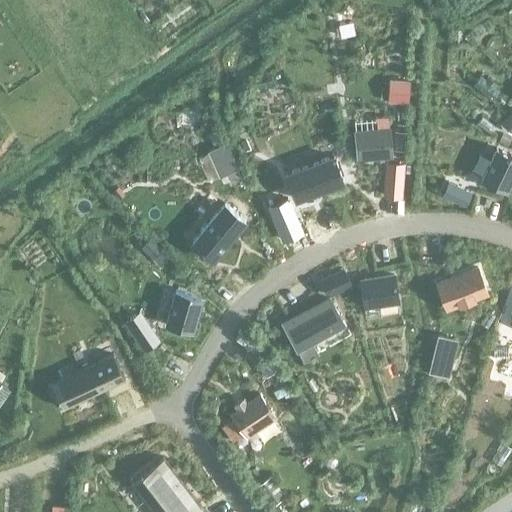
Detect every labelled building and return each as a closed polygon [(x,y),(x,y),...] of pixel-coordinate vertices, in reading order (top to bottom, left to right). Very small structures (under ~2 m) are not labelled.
[(390,79),(389,99),(407,101),(408,80),(390,79)] [(389,128),(355,131),(357,157),(391,154),(389,128)] [(503,132),(499,140),(508,144),(511,136),(503,132)] [(397,135),(396,148),(404,148),(405,135),(397,135)] [(225,141),(206,149),(214,165),(232,157),(225,141)] [(511,175),(511,153),(496,146),(482,178),(506,189),(511,175)] [(334,155),(286,173),(295,198),(343,180),(334,155)] [(386,163),(384,194),(400,196),(402,164),(386,163)] [(472,192),(451,182),(445,194),(466,205),(472,192)] [(287,196),(269,204),(283,237),(301,229),(287,196)] [(225,202),(192,242),(212,258),(245,219),(225,202)] [(150,239),(141,247),(152,258),(161,250),(150,239)] [(478,267),(437,282),(446,307),(487,291),(478,267)] [(343,269),(321,279),(325,287),(346,277),(343,269)] [(394,274),(360,279),(364,305),(398,300),(394,274)] [(346,277),(325,287),(328,294),(350,284),(346,277)] [(176,289),(166,322),(192,329),(201,296),(176,289)] [(330,298),(283,324),(296,346),(343,321),(330,298)] [(139,312),(125,322),(144,350),(158,340),(139,312)] [(440,330),(431,365),(450,370),(453,359),(450,359),(455,342),(448,340),(450,333),(440,330)] [(113,353),(57,380),(69,405),(125,378),(113,353)] [(270,357),(259,368),(267,375),(277,365),(270,357)] [(260,393),(231,413),(246,435),(275,415),(260,393)] [(191,511),(154,463),(121,489),(139,511),(191,511)] [(269,477),(256,486),(269,505),(282,496),(269,477)] [(47,502),(46,511),(62,511),(63,503),(47,502)]
